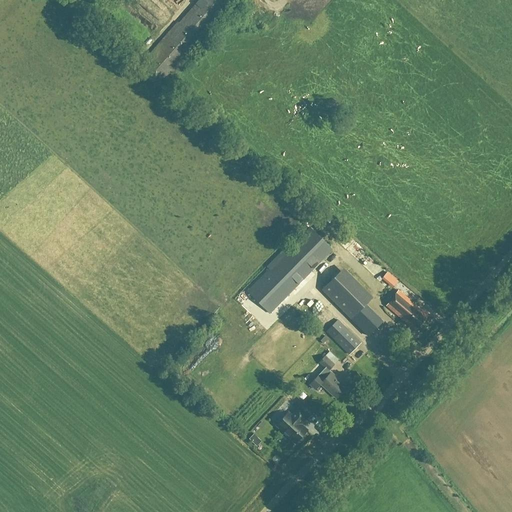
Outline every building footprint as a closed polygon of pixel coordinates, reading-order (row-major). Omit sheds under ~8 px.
[(199,40),(234,0),(200,0),(179,24),(178,23),(140,66),(162,85),(201,42),(199,40)] [(255,1),(239,18),(244,23),(260,6),(255,1)] [(269,312),(332,249),(311,228),(247,291),(269,312)] [(356,247),(350,254),(362,263),(368,256),(356,247)] [(415,330),(428,315),(399,291),(386,307),(415,330)] [(313,293),(304,301),(317,314),(325,306),(313,293)] [(361,334),(381,327),(373,301),(353,308),(361,334)] [(338,320),(326,332),(349,355),(361,343),(338,320)] [(313,355),(320,362),(323,358),(325,356),(332,349),(324,343),(313,355)] [(333,351),(328,355),(334,364),(339,360),(333,351)] [(347,388),(331,373),(329,371),(334,365),(325,356),(323,358),(320,362),(319,363),(325,368),(310,385),(316,390),(321,384),(337,399),(347,388)] [(276,426),(296,443),(307,431),(301,425),(308,417),(299,408),(291,416),(288,413),(276,426)]
